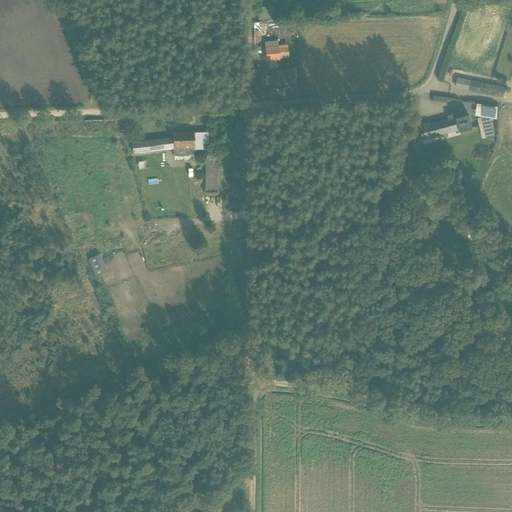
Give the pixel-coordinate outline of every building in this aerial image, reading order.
[(265,48),(266,61),(279,60),(278,47),(265,48)] [(270,89),(295,87),(293,71),(269,72),(269,76),(265,76),(265,85),(270,85),(270,89)] [(457,78),(455,88),(504,97),(506,88),(457,78)] [(482,139),(494,136),(489,116),(487,116),(487,106),(470,104),(469,114),(485,117),(477,119),(482,139)] [(423,142),(472,129),(469,118),(458,121),(456,112),(417,123),(423,142)] [(215,193),(216,156),(208,156),(208,133),(194,133),(173,133),(173,140),(163,140),(163,139),(131,140),(132,153),(172,150),(173,163),(193,162),(192,151),(194,151),(194,150),(206,150),(207,156),(203,156),(203,165),(205,165),(205,193),(215,193)] [(194,217),(203,217),(203,183),(194,183),(194,217)]
